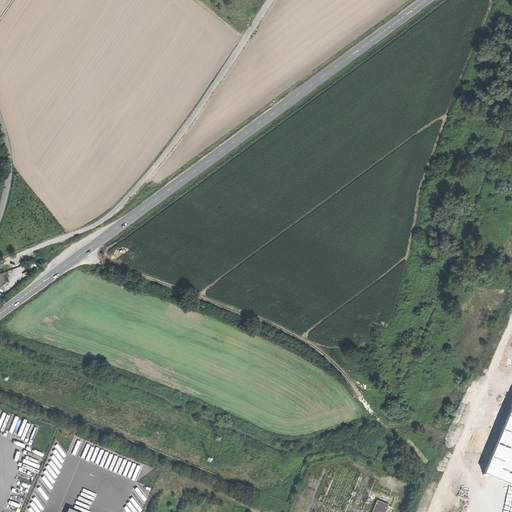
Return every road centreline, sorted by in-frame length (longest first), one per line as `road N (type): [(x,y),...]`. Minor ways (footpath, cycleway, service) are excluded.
road 1 (track): [(86,248),(98,264),(282,331),(321,354),(390,426),(454,432),(511,298)]
road 2 (primary): [(0,312),(426,0)]
road 3 (unclassified): [(0,262),(120,206),(269,0)]
